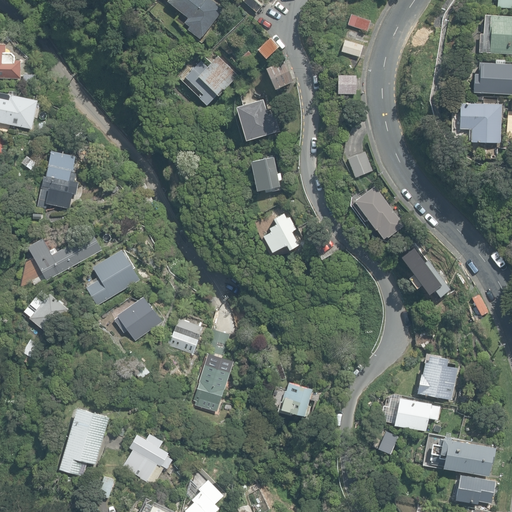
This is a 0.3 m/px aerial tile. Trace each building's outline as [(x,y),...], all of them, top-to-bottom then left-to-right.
[(187,29),(200,39),(223,9),(211,0),(167,0),(168,1),(167,2),(188,18),(184,22),(190,27),(187,29)] [(244,0),(244,1),(256,12),(263,5),(256,0),(244,0)] [(353,10),(372,17),(376,8),(357,1),(353,10)] [(348,25),(367,30),(370,21),(351,15),(348,25)] [(479,52),(511,54),(511,16),(490,15),(490,16),(484,15),(483,34),(480,34),(479,52)] [(345,38),(363,43),(366,34),(348,28),(345,38)] [(257,50),(266,59),(279,46),(270,37),(257,50)] [(341,51),(359,57),(362,45),(345,40),(341,51)] [(0,77),(21,78),(21,60),(15,60),(15,56),(12,53),(6,53),(6,45),(0,44),(0,77)] [(241,57),(244,61),(252,54),(248,51),(241,57)] [(200,98),(207,105),(217,95),(218,96),(238,75),(218,56),(207,67),(201,61),(186,76),(204,93),(200,98)] [(266,68),(275,89),(293,81),(284,60),(266,68)] [(473,92),(511,94),(511,85),(511,84),(511,65),(502,65),(503,61),(494,60),(493,64),(478,63),(477,76),(474,76),(473,92)] [(24,75),(24,83),(36,83),(36,75),(24,75)] [(338,75),(338,93),(356,93),(356,75),(338,75)] [(0,121),(32,128),(37,100),(9,94),(9,98),(0,95),(0,121)] [(236,107),(246,140),(279,130),(274,113),(268,115),(263,99),(236,107)] [(470,142),(500,142),(501,105),(459,104),(459,128),(469,128),(468,135),(470,135),(470,142)] [(39,124),(40,133),(52,131),(51,123),(39,124)] [(38,206),(47,207),(51,190),(59,191),(59,195),(71,198),(76,173),(72,172),(76,156),(52,150),(46,177),(44,176),(38,206)] [(348,158),(355,177),(372,170),(365,152),(348,158)] [(26,153),(20,162),(33,171),(39,162),(26,153)] [(252,162),(257,190),(279,186),(278,180),(282,179),(280,172),(276,173),(273,158),(252,162)] [(368,176),(353,183),(357,191),(371,183),(368,176)] [(133,187),(144,209),(156,204),(145,181),(133,187)] [(376,228),(383,238),(386,236),(387,237),(403,225),(375,186),(355,201),(375,229),(376,228)] [(263,235),(272,251),(286,244),(289,249),(299,244),(292,231),(296,228),(290,216),(286,218),(284,212),(273,218),(276,223),(269,227),(271,231),(263,235)] [(29,245),(47,279),(56,274),(102,249),(92,231),(57,251),(55,247),(50,250),(43,238),(42,238),(41,235),(27,243),(29,245)] [(86,287),(97,304),(139,278),(121,249),(93,266),(100,278),(86,287)] [(48,295),(41,289),(24,311),(30,316),(29,318),(49,333),(69,309),(49,293),(48,295)] [(128,330),(135,340),(163,320),(159,315),(154,307),(152,308),(144,296),(117,315),(118,315),(118,316),(115,319),(124,332),(128,330)] [(193,353),(203,325),(178,316),(168,344),(193,353)] [(22,359),(28,363),(32,357),(34,359),(43,346),(31,338),(23,351),(26,353),(22,359)] [(417,392),(451,399),(457,367),(446,365),(448,358),(441,357),(441,355),(426,352),(422,373),(421,373),(417,392)] [(131,369),(141,380),(150,372),(140,361),(131,369)] [(216,411),(225,388),(233,369),(206,361),(193,400),(195,400),(194,404),(216,411)] [(292,412),(307,416),(310,405),(307,404),(312,388),(289,381),(286,390),(285,390),(281,401),(280,400),(277,410),(291,414),(292,412)] [(394,424),(426,430),(428,418),(437,420),(439,406),(431,404),(431,403),(400,397),(394,424)] [(60,469),(79,474),(83,460),(96,464),(109,416),(78,407),(60,469)] [(123,465),(154,483),(164,466),(167,468),(172,459),(167,455),(169,452),(159,447),(163,441),(150,433),(146,440),(137,434),(129,447),(132,449),(123,465)] [(442,467),(489,475),(490,465),(492,466),(495,447),(450,439),(450,436),(444,435),(444,438),(442,438),(439,453),(445,454),(442,467)] [(405,462),(435,467),(440,443),(410,437),(405,462)] [(455,499),(477,503),(478,500),(491,503),(495,481),(460,474),(455,499)] [(103,476),(98,495),(109,498),(115,479),(103,476)] [(171,511),(153,503),(152,505),(146,502),(142,511),(171,511)]
